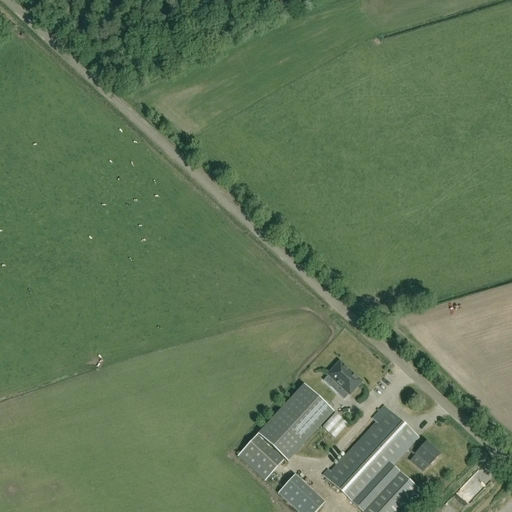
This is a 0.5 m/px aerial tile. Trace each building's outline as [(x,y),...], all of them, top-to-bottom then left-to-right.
[(361,384),(339,365),(327,378),(349,397),(361,384)] [(288,463),(334,413),(304,386),(258,435),(288,463)] [(325,479),(356,507),(359,510),(361,511),(404,511),(421,494),(396,471),(393,467),(408,451),(415,443),(418,439),(384,408),(372,421),(376,424),(346,456),(343,460),(331,473),(330,474),(325,479)] [(323,427),(338,438),(349,424),(335,412),(323,427)] [(265,482),(284,463),(256,437),(238,457),(265,482)] [(422,449),(415,443),(408,451),(415,456),(415,455),(429,468),(440,456),(426,444),(422,449)] [(296,472),(278,492),(300,511),(319,511),(329,502),(296,472)] [(471,494),(483,498),(491,476),(481,473),(479,479),(472,477),(466,496),(470,498),(471,494)]
